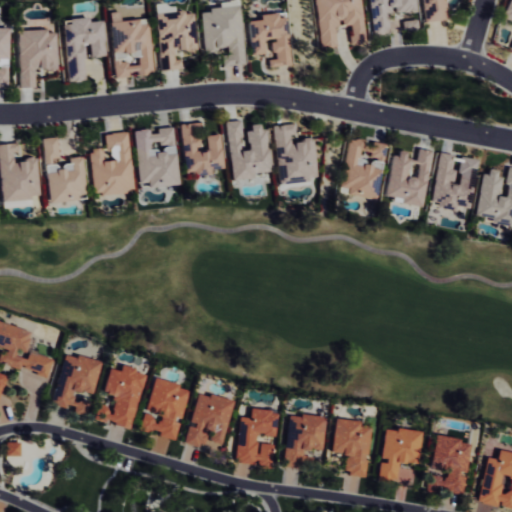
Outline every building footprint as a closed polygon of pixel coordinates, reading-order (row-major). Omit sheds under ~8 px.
[(363,41),(357,0),(311,0),(319,48),(335,46),(332,24),(340,23),(340,26),(347,25),(350,43),(363,41)] [(412,0),(365,0),(370,33),(390,31),(388,14),(414,11),(412,0)] [(419,0),(422,22),(445,19),(442,0),(419,0)] [(511,49),(511,0),(506,0),(500,15),(511,20),(511,17),(511,42),(510,49),(511,49)] [(201,50),(225,48),(225,55),(220,55),(221,66),(242,64),(237,2),(217,3),(217,7),(206,8),(206,12),(199,12),(201,50)] [(288,64),(284,17),(275,18),(275,13),(257,14),(258,19),(246,20),(249,55),(263,53),(261,40),(270,39),(272,59),(266,60),(267,66),(288,64)] [(85,80),(81,44),(87,43),(88,57),(102,55),(99,20),(86,21),(86,18),(61,20),(66,82),(85,80)] [(107,21),(110,55),(135,53),(136,64),(126,65),(126,60),(112,61),(113,79),(128,77),(128,74),(150,73),(145,18),(107,21)] [(18,88),(34,87),(33,69),(55,69),(53,29),(16,31),(18,88)] [(228,180),(250,178),(249,173),(267,171),(262,123),(244,125),(246,147),(241,148),(238,120),(223,121),(228,180)] [(178,124),(182,174),(207,172),(207,169),(219,168),(217,134),(203,135),(205,150),(200,150),(197,122),(178,124)] [(271,125),(275,184),(306,182),(305,176),(314,176),(311,138),(292,140),(291,124),(271,125)] [(131,132),(137,182),(146,181),(146,187),(177,184),(171,126),(155,128),(155,129),(131,132)] [(130,191),(126,132),(105,134),(107,160),(101,160),(100,147),(87,149),(91,194),(130,191)] [(46,203),(75,201),(74,194),(83,193),(81,157),(67,158),(67,165),(54,166),(53,159),(57,159),(55,137),(41,138),(46,203)] [(347,137),(336,192),(373,200),(384,145),(347,137)] [(0,201),(29,200),(29,195),(36,195),(35,159),(11,160),(11,152),(16,152),(16,143),(0,143),(0,201)] [(429,150),(416,148),(414,160),(403,158),(405,151),(391,149),(383,195),(391,197),(390,201),(419,206),(429,150)] [(511,224),(511,167),(508,167),(503,196),(496,195),(500,171),(481,168),(473,218),(511,224)] [(28,331),(0,322),(0,363),(16,369),(16,368),(43,376),(49,358),(25,351),(23,357),(21,356),(28,331)] [(96,361),(60,352),(47,403),(70,409),(69,412),(79,415),(82,403),(69,399),(71,390),(88,394),(96,361)] [(139,374),(131,372),(131,368),(116,365),(115,371),(104,368),(98,392),(110,395),(107,407),(94,404),(90,419),(126,428),(139,374)] [(184,387),(148,379),(141,412),(139,412),(135,430),(171,438),(175,420),(176,421),(184,387)] [(228,401),(193,392),(185,424),(184,424),(179,442),(200,447),(203,431),(207,432),(205,441),(217,444),(228,401)] [(274,412),(246,408),(245,418),(236,416),(235,429),(240,429),(238,445),(233,445),(230,462),(266,466),(269,445),(254,443),(255,435),(271,437),(274,412)] [(279,466),(293,467),(294,462),(307,463),(307,456),(302,456),(302,449),(317,451),(320,417),(284,414),(279,466)] [(363,458),(368,423),(330,419),(326,453),(342,454),(340,474),(361,476),(363,457),(363,458)] [(376,460),(373,478),(391,480),(394,461),(412,463),(416,432),(381,427),(376,460)] [(466,441),(430,436),(425,467),(440,469),(439,477),(423,475),(422,487),(458,493),(466,441)] [(17,442),(3,442),(3,456),(17,456),(17,442)] [(473,503),(494,507),(495,505),(509,508),(511,493),(496,489),(498,477),(511,479),(511,453),(493,450),(492,459),(482,457),(473,503)]
